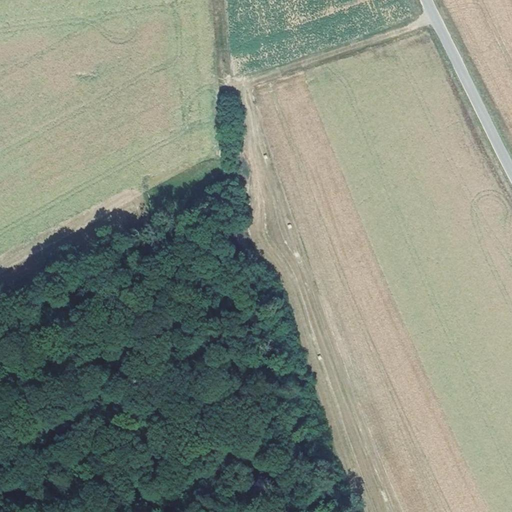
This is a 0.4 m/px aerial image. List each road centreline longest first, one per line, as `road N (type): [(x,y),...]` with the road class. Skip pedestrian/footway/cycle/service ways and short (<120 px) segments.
road 1 (track): [(433,16),(226,88),(216,0)]
road 2 (unclassified): [(511,177),(425,0)]
